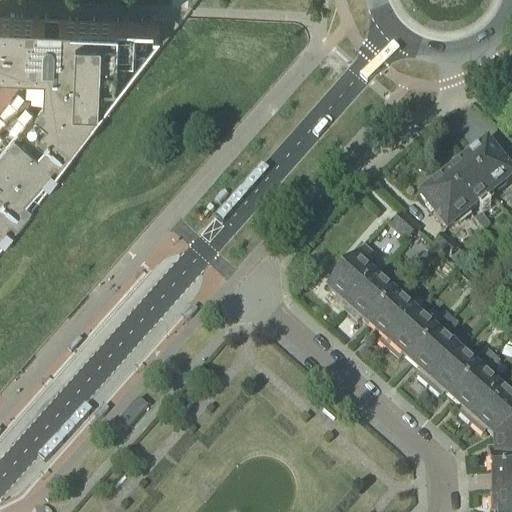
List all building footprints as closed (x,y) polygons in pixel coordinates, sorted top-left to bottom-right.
[(0,240),(163,22),(0,14),(0,240)] [(464,166),(490,198),(511,181),(486,148),(464,166)] [(443,183),(469,215),(490,198),(464,166),(443,183)] [(446,233),(469,215),(443,183),(420,201),(446,233)] [(483,233),(489,228),(481,217),(474,223),(483,233)] [(408,246),(418,235),(400,219),(390,230),(408,246)] [(458,252),(442,237),(433,248),(449,262),(458,252)] [(345,316),(375,282),(367,275),(377,263),(361,249),(352,260),(354,263),(328,293),(338,302),(334,306),(345,316)] [(402,294),(411,284),(404,278),(396,288),(402,294)] [(375,282),(345,316),(356,326),(360,321),(370,330),(396,300),(375,282)] [(411,284),(402,294),(409,300),(417,290),(411,284)] [(396,300),(370,330),(380,339),(376,343),(387,353),(417,319),(396,300)] [(443,331),(452,321),(446,316),(437,326),(443,331)] [(417,319),(387,353),(398,363),(402,359),(412,368),(438,337),(417,319)] [(452,321),(443,331),(450,337),(458,327),(452,321)] [(438,337),(412,368),(421,376),(417,380),(429,390),(459,356),(438,337)] [(486,368),(494,358),(488,353),(480,363),(486,368)] [(454,404),(480,375),(459,356),(429,390),(440,400),(444,396),(454,404)] [(494,358),(486,368),(492,374),(501,364),(494,358)] [(480,375),(454,404),(463,413),(460,417),(470,426),(500,392),(480,375)] [(495,441),(511,433),(511,402),(500,392),(470,426),(482,437),(486,433),(495,441)] [(117,426),(122,430),(126,434),(147,410),(138,402),(117,426)] [(490,483),(511,482),(511,433),(495,441),(496,453),(488,454),(490,483)] [(511,511),(511,482),(490,483),(492,511),(511,511)]
